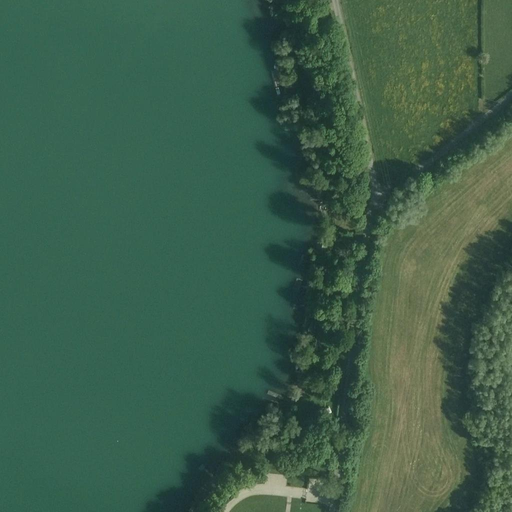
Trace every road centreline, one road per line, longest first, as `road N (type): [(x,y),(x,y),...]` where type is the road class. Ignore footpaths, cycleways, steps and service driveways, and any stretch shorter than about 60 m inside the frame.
road 1 (unclassified): [(330,511),(371,196)]
road 2 (unclassified): [(371,196),(334,0)]
road 3 (unclassified): [(371,196),(389,192),(511,94)]
